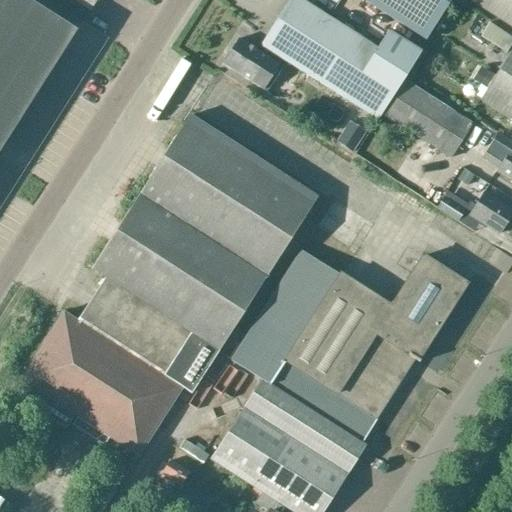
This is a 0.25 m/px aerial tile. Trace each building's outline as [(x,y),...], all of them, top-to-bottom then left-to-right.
[(0,0),(0,150),(75,32),(25,0),(0,0)] [(88,10),(94,0),(48,0),(81,21),(88,10)] [(260,47),(280,60),(376,121),(418,53),(386,33),(375,50),(297,0),(288,0),(259,46),(260,47)] [(360,0),(424,40),(449,0),(360,0)] [(511,0),(469,0),(511,27),(511,0)] [(505,52),(511,41),(511,38),(488,23),(480,36),(505,52)] [(256,53),(235,40),(220,65),(266,93),(281,69),(276,66),(280,60),(260,47),(256,53)] [(485,90),(479,100),(511,121),(511,47),(494,76),(485,90)] [(64,58),(50,80),(61,86),(75,64),(64,58)] [(474,83),(485,90),(494,76),(482,69),(474,83)] [(48,81),(32,108),(44,115),(60,88),(48,81)] [(381,115),(448,157),(469,124),(402,81),(381,115)] [(132,114),(142,121),(158,99),(147,91),(132,114)] [(143,187),(271,269),(316,198),(187,117),(143,187)] [(350,123),(337,143),(347,149),(353,153),(365,133),(359,129),(350,123)] [(501,162),(495,171),(511,182),(511,149),(494,137),(485,151),(501,162)] [(464,169),(457,180),(468,187),(475,176),(464,169)] [(103,278),(89,300),(204,374),(219,351),(271,269),(143,187),(90,270),(103,278)] [(446,192),(435,209),(457,222),(463,212),(479,223),(497,234),(511,212),(482,193),(475,205),(469,202),(467,205),(446,192)] [(389,306),(301,249),(230,358),(359,451),(363,445),(354,439),(406,355),(415,360),(465,283),(422,255),(389,306)] [(204,374),(89,300),(75,321),(62,313),(18,383),(39,397),(32,409),(65,430),(73,417),(76,419),(72,426),(104,446),(108,440),(137,458),(181,388),(191,394),(204,374)] [(261,492),(292,511),(319,511),(359,451),(261,381),(210,459),(261,492)] [(184,441),(179,449),(202,464),(207,456),(184,441)] [(162,476),(181,487),(188,475),(170,463),(162,476)] [(266,511),(291,511),(292,511),(261,492),(253,503),(266,511)]
